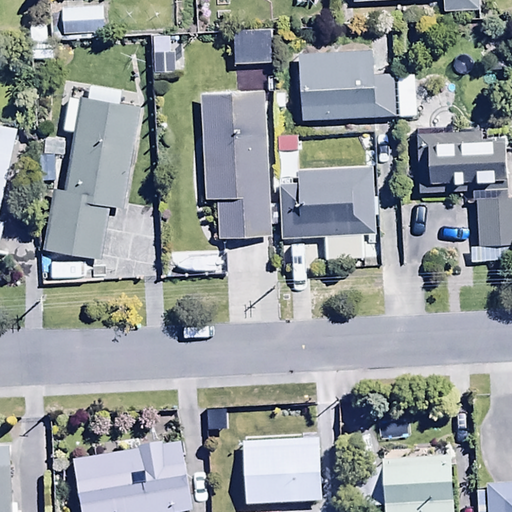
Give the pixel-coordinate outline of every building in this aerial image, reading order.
[(355,0),(355,6),(444,3),(444,20),(478,19),(477,0),(355,0)] [(106,9),(63,10),(63,37),(106,36),(106,9)] [(273,37),(234,40),(236,70),(275,67),(273,37)] [(173,48),(151,49),(153,77),(175,76),(173,48)] [(375,58),(303,61),(304,123),(398,120),(397,78),(375,78),(375,58)] [(267,94),(204,97),(206,206),(218,205),(220,244),(274,242),(267,94)] [(143,114),(71,102),(65,134),(75,135),(65,194),(55,192),(45,254),(100,263),(110,210),(126,212),(143,114)] [(20,133),(0,129),(0,260),(7,226),(2,225),(20,133)] [(419,133),(421,199),(511,195),(509,136),(456,138),(456,132),(419,133)] [(300,189),(282,189),(283,243),(326,241),(327,265),(377,264),(375,171),(299,173),(300,189)] [(511,202),(479,204),(481,251),(511,249),(511,202)] [(322,444),(245,447),(248,511),(325,508),(322,444)] [(191,511),(181,448),(75,465),(82,511),(191,511)] [(0,511),(12,511),(10,455),(0,455),(0,511)] [(458,511),(456,461),(385,465),(385,476),(347,478),(348,511),(458,511)] [(511,511),(511,487),(488,489),(489,511),(511,511)]
